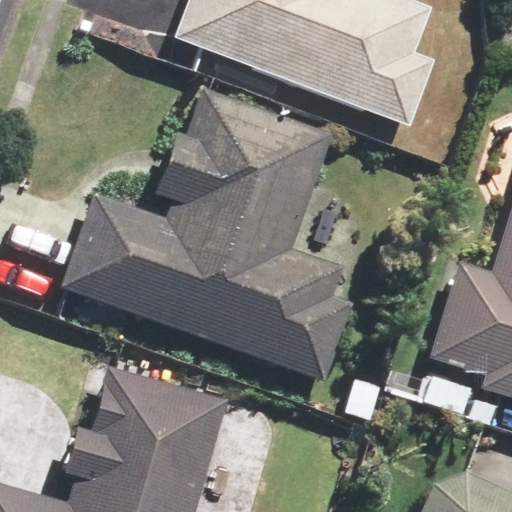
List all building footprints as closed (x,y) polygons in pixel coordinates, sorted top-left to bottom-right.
[(180,0),(167,37),(398,124),(423,60),(406,54),(423,7),(404,0),(180,0)] [(89,196),(57,287),(319,380),(345,305),(326,298),(336,269),(286,252),(328,136),(198,90),(181,138),(170,134),(150,192),(162,197),(154,219),(89,196)] [(511,190),(486,275),(458,266),(428,361),(475,376),(471,387),(511,399),(511,190)] [(0,486),(0,511),(189,511),(221,401),(98,366),(59,503),(0,486)] [(511,511),(511,497),(456,472),(432,485),(419,511),(511,511)]
